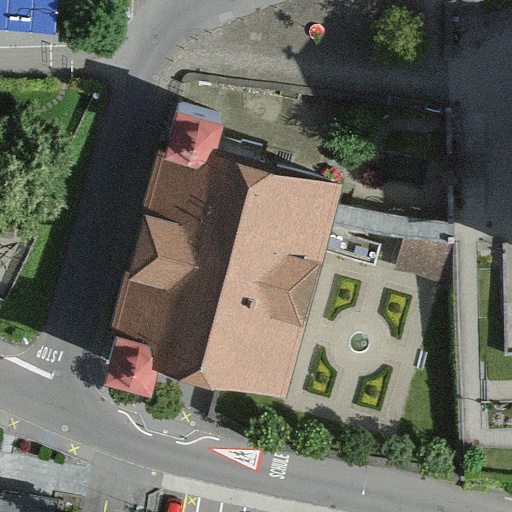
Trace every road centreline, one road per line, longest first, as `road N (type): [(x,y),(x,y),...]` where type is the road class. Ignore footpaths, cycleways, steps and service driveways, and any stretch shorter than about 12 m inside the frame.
road 1 (residential): [(46,406),(129,98),(156,41),(206,0)]
road 2 (unclassified): [(46,406),(189,455),(421,511)]
